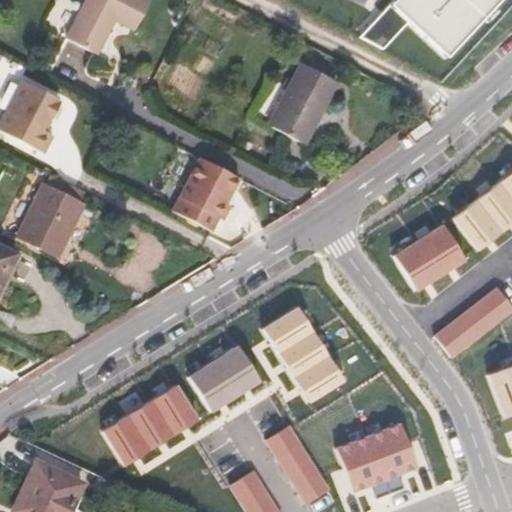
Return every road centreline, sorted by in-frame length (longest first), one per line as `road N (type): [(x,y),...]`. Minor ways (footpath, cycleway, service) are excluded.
road 1 (residential): [(320,217),(453,389),(490,485)]
road 2 (residential): [(320,217),(86,368)]
road 3 (residential): [(511,65),(320,217)]
road 4 (track): [(461,112),(253,0)]
